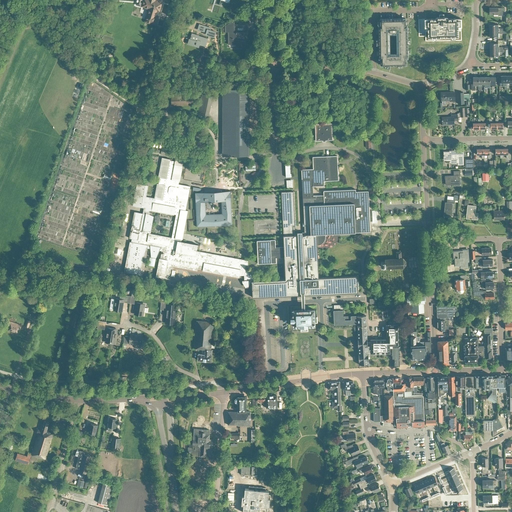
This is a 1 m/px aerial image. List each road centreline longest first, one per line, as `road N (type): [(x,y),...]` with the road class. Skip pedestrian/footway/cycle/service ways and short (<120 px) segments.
road 1 (track): [(148,119),(100,275)]
road 2 (secondary): [(221,391),(363,373)]
road 3 (tertiary): [(434,371),(428,241)]
road 4 (residential): [(500,369),(498,239)]
road 5 (residential): [(432,3),(372,10),(372,72)]
road 6 (residential): [(214,511),(221,391)]
